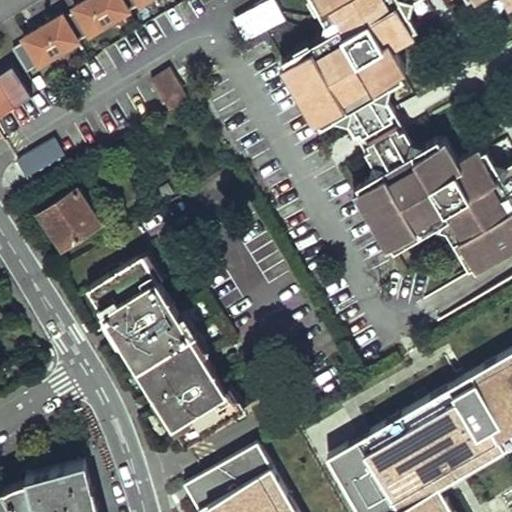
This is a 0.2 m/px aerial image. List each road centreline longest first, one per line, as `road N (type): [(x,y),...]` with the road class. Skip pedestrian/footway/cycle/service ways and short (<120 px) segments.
road 1 (residential): [(0,154),(215,24),(302,171)]
road 2 (residential): [(511,53),(302,171)]
road 3 (tertiary): [(86,368),(0,230)]
road 4 (residential): [(302,171),(381,308)]
road 5 (tertiary): [(143,511),(117,427),(86,368)]
